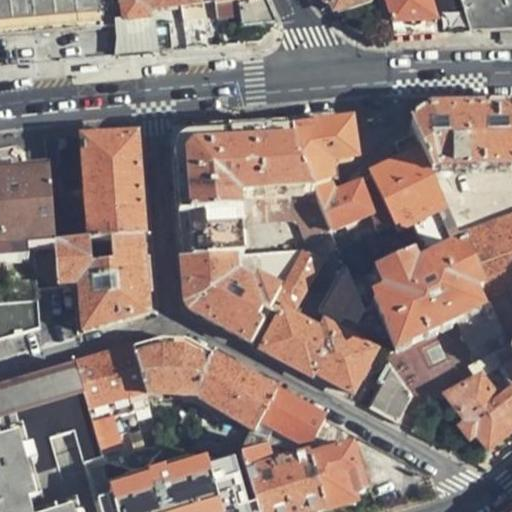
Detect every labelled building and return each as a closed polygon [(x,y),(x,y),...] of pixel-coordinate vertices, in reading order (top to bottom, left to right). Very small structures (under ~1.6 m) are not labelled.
[(0,0),(0,40),(102,24),(99,0),(0,0)] [(181,0),(121,0),(122,4),(124,3),(129,52),(137,51),(154,50),(175,49),(171,30),(149,32),(147,13),(182,7),(181,0)] [(261,25),(279,22),(269,0),(214,0),(215,3),(216,6),(241,2),(244,27),(261,25)] [(328,0),(336,12),(352,7),(373,0),(328,0)] [(431,0),(388,0),(396,23),(417,21),(438,20),(431,0)] [(511,0),(459,0),(470,32),(511,31),(511,0)] [(511,113),(510,113),(433,113),(421,120),(409,128),(413,137),(431,177),(439,174),(511,173),(511,113)] [(353,162),(349,124),(319,127),(291,130),(296,166),(302,165),(311,186),(313,192),(330,187),(329,176),(331,174),(332,168),(353,162)] [(296,166),(291,130),(222,137),(190,140),(174,158),(184,263),(245,259),(242,226),(239,198),(311,186),(302,165),(296,166)] [(374,182),(396,227),(399,236),(415,228),(434,262),(464,248),(460,239),(431,177),(413,137),(396,145),(402,160),(386,168),(371,175),(374,182)] [(137,141),(82,142),(91,244),(146,239),(142,195),(137,141)] [(0,183),(28,181),(27,168),(26,163),(0,166),(0,183)] [(48,178),(47,165),(27,168),(28,181),(48,178)] [(53,247),(48,178),(28,181),(0,183),(0,259),(25,255),(50,252),(50,250),(53,247)] [(334,198),(330,187),(313,192),(331,234),(373,219),(379,234),(396,227),(374,182),(354,190),(334,198)] [(313,192),(311,186),(239,198),(242,226),(292,218),(301,228),(310,254),(338,251),(331,234),(313,192)] [(511,256),(511,219),(460,239),(464,248),(474,271),(511,256)] [(146,239),(91,244),(55,247),(59,289),(80,288),(84,335),(152,316),(146,239)] [(486,297),(474,271),(464,248),(434,262),(419,270),(412,258),(411,260),(352,286),(364,313),(376,308),(395,357),(455,327),(475,365),(495,356),(503,369),(511,364),(511,353),(511,352),(506,342),(486,297)] [(341,259),(338,251),(310,254),(307,254),(323,265),(327,259),(341,259)] [(245,259),(184,263),(186,287),(188,308),(253,344),(279,302),(307,254),(245,259)] [(307,254),(279,302),(296,311),(323,265),(307,254)] [(511,286),(511,256),(474,271),(486,297),(511,286)] [(354,333),(364,313),(352,286),(345,269),(321,314),(354,333)] [(285,314),(265,350),(276,357),(302,371),(314,378),(316,374),(355,395),(378,354),(326,327),(322,335),(285,314)] [(154,347),(133,353),(147,400),(162,401),(163,394),(181,396),(181,402),(200,405),(213,360),(186,346),(173,346),(160,346),(154,347)] [(147,400),(133,353),(103,361),(75,369),(84,400),(100,458),(127,451),(122,433),(119,423),(129,420),(152,414),(147,400)] [(483,381),(503,369),(495,356),(475,365),(468,370),(475,385),(483,381)] [(244,377),(213,360),(200,405),(255,434),(275,394),(244,377)] [(483,381),(511,422),(511,364),(503,369),(483,381)] [(0,422),(84,400),(75,369),(0,389),(0,422)] [(383,390),(371,410),(384,417),(397,425),(413,400),(390,370),(379,388),(383,390)] [(486,466),(511,437),(511,422),(483,381),(475,385),(447,400),(466,425),(460,430),(470,443),(477,439),(486,466)] [(310,448),(325,421),(300,407),(275,394),(255,434),(248,445),(267,448),(274,433),(310,448)] [(119,423),(122,433),(132,430),(129,420),(119,423)] [(0,511),(73,511),(73,510),(66,511),(25,511),(25,510),(33,507),(24,472),(28,471),(18,435),(0,440),(0,511)] [(256,510),(256,511),(323,511),(308,461),(274,472),(267,448),(248,445),(241,460),(243,465),(245,473),(256,510)] [(323,511),(330,511),(340,509),(356,504),(355,498),(365,495),(352,448),(330,454),(308,461),(323,511)] [(95,509),(95,511),(256,511),(256,510),(245,473),(243,465),(95,509)]
